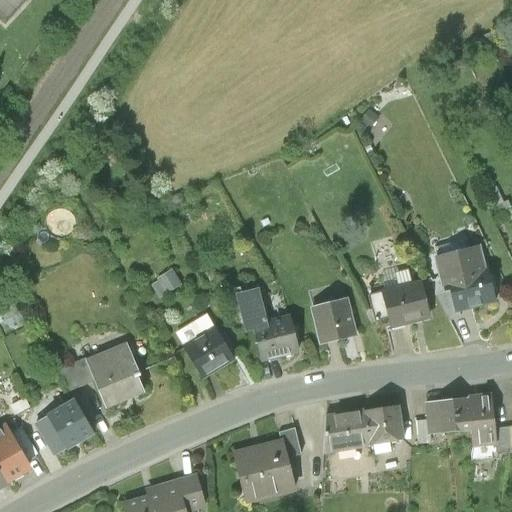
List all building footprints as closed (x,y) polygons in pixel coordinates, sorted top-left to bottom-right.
[(478,249),(437,258),(448,306),(488,297),(478,249)] [(177,272),(157,282),(163,295),(184,286),(177,272)] [(431,319),(425,284),(383,291),(389,327),(431,319)] [(346,301),(314,308),(322,342),(353,336),(346,301)] [(288,320),(252,325),(256,354),(292,349),(288,320)] [(232,358),(216,334),(184,357),(200,380),(232,358)] [(144,395),(126,347),(87,362),(106,410),(144,395)] [(475,399),(454,401),(456,425),(477,423),(475,399)] [(95,435),(74,401),(47,418),(68,451),(95,435)] [(436,427),(456,425),(454,401),(433,403),(436,427)] [(392,404),(363,410),(371,450),(400,444),(392,404)] [(342,455),(371,450),(363,410),(335,415),(342,455)] [(9,438),(0,444),(0,474),(6,484),(29,470),(9,438)] [(284,439),(237,448),(247,494),(294,484),(284,439)] [(208,511),(198,480),(129,501),(131,511),(208,511)]
